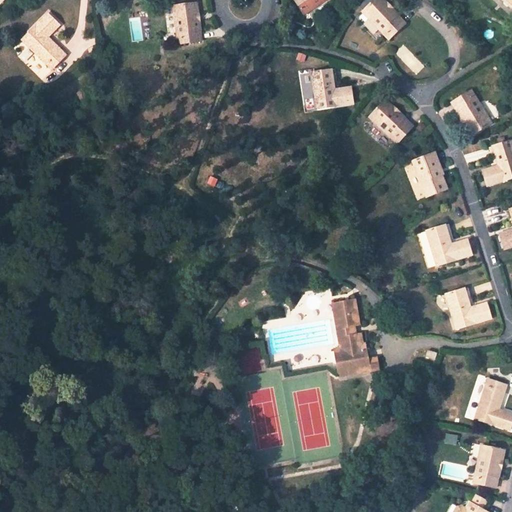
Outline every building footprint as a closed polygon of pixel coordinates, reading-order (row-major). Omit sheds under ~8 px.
[(326,0),(293,0),(304,16),(326,0)] [(398,20),(376,0),(366,0),(355,12),(382,38),(398,20)] [(511,0),(502,0),(511,8),(511,0)] [(170,5),(175,42),(198,39),(193,2),(170,5)] [(49,33),(56,25),(45,14),(19,40),(48,70),(63,54),(42,33),(46,30),(49,33)] [(311,72),(315,109),(351,105),(350,88),(338,89),(339,94),(333,95),(331,70),(311,72)] [(471,134),(490,122),(471,90),(451,103),(471,134)] [(384,99),(369,115),(395,141),(396,141),(411,125),(384,99)] [(489,172),(479,175),(484,189),(511,177),(511,155),(507,142),(489,148),(498,174),(491,176),(489,172)] [(426,153),(409,160),(424,196),(444,188),(440,176),(436,178),(426,153)] [(511,209),(510,210),(511,216),(511,237),(510,238),(508,234),(499,237),(503,251),(511,248),(511,209)] [(438,225),(422,230),(433,265),(467,254),(463,240),(454,243),(455,248),(447,251),(438,225)] [(462,288),(444,294),(455,329),(491,318),(487,304),(476,307),(478,312),(471,314),(462,288)] [(339,349),(343,375),(384,369),(382,358),(373,359),(371,344),(367,345),(365,332),(361,333),(359,325),(364,324),(360,297),(338,301),(345,348),(339,349)] [(432,350),(424,348),(421,357),(429,359),(432,350)] [(502,413),(500,418),(492,415),(502,385),(483,379),(470,418),(506,431),(511,416),(502,413)] [(500,449),(478,443),(469,481),(492,486),(500,449)] [(475,493),(471,500),(483,507),(488,500),(475,493)]
